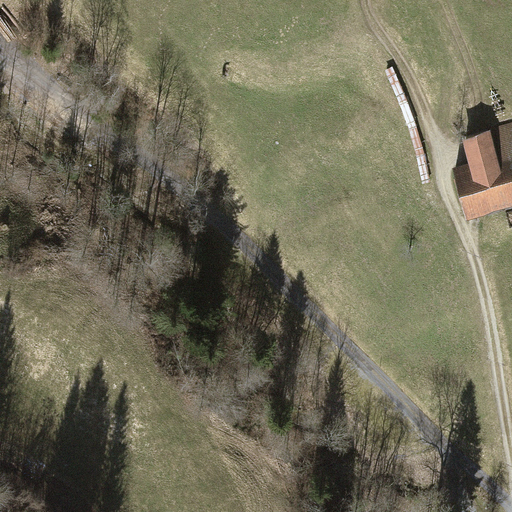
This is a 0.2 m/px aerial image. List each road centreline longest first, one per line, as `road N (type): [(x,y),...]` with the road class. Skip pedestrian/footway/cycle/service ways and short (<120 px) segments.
road 1 (residential): [(511,507),(210,212),(0,28)]
road 2 (track): [(511,425),(487,294),(445,211),(431,115),(365,0)]
